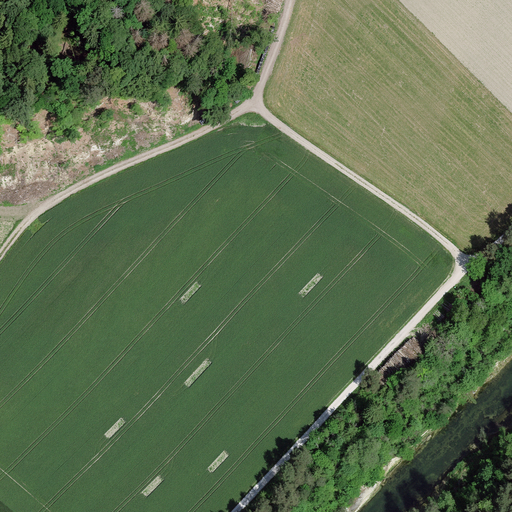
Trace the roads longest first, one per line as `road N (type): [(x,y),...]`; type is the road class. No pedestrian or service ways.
road 1 (track): [(0,258),(24,223),(86,178),(251,101),(283,0)]
road 2 (track): [(511,229),(466,265),(234,511)]
road 3 (track): [(251,101),(434,231),(466,265)]
